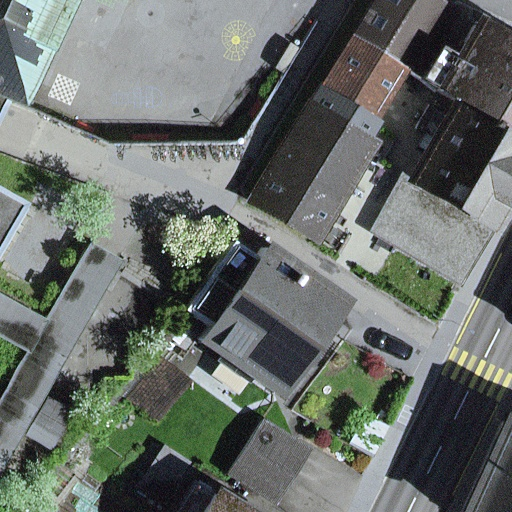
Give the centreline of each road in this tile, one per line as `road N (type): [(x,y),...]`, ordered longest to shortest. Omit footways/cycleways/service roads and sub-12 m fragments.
road 1 (residential): [(478,366),(225,209)]
road 2 (primary): [(478,366),(405,511)]
